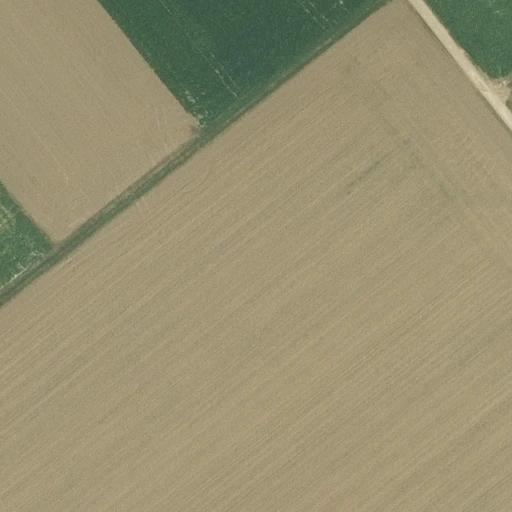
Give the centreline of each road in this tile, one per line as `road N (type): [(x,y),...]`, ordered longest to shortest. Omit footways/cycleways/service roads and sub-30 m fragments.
road 1 (track): [(0,304),(388,0)]
road 2 (track): [(416,0),(511,118)]
